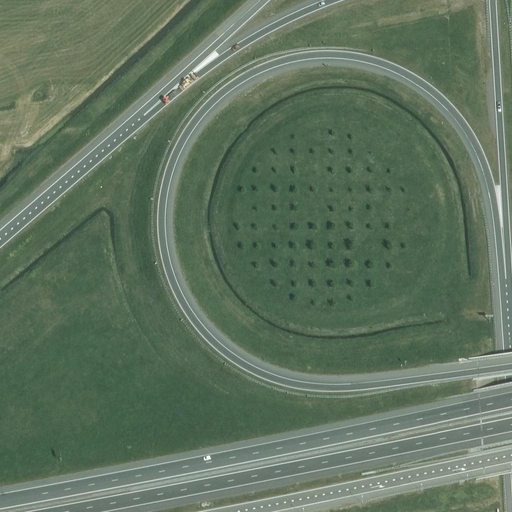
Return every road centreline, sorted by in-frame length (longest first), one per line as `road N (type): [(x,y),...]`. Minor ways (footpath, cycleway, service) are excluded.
road 1 (motorway): [(511,366),(345,388),(274,380),(215,347),(189,316),(174,289),(161,225),(175,153),(210,103),(271,64),(348,55),(419,82),(466,129),(491,186),(509,279)]
road 2 (motorway): [(511,400),(0,502)]
road 3 (motorway): [(72,511),(511,425)]
road 4 (motorway): [(232,511),(511,455)]
road 5 (trunk): [(491,0),(509,279)]
road 6 (motorway): [(338,0),(231,52),(143,123)]
road 7 (motorway): [(143,123),(0,244)]
road 8 (motorway): [(265,0),(143,123)]
